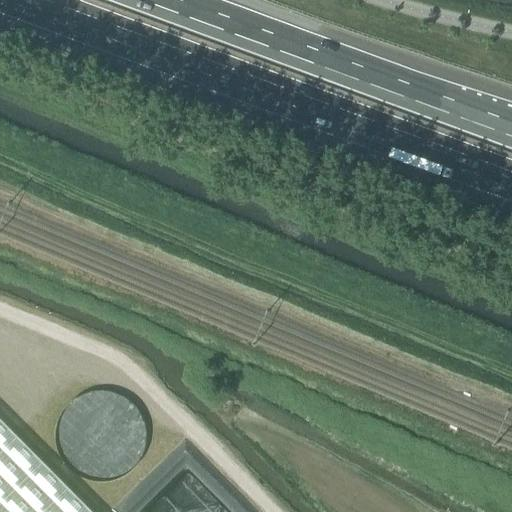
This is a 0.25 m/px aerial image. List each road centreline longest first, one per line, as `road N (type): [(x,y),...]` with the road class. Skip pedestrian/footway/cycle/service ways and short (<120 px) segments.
road 1 (motorway): [(3,0),(511,187)]
road 2 (motorway): [(511,122),(179,0)]
